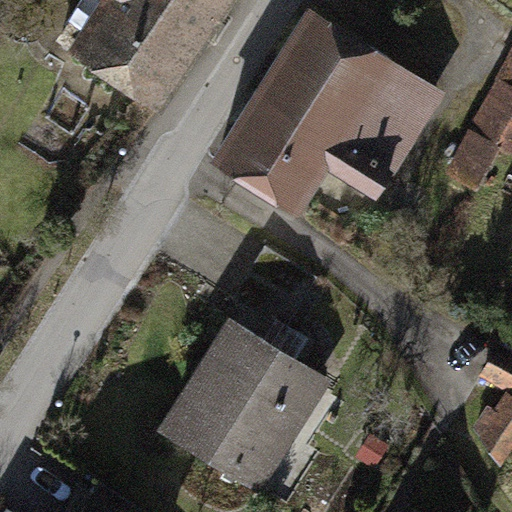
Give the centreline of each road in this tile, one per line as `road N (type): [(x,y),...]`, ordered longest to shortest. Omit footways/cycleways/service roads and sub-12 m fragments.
road 1 (residential): [(179,178),(0,466)]
road 2 (track): [(361,299),(511,493)]
road 3 (residential): [(179,178),(361,299)]
road 4 (residential): [(294,0),(179,178)]
